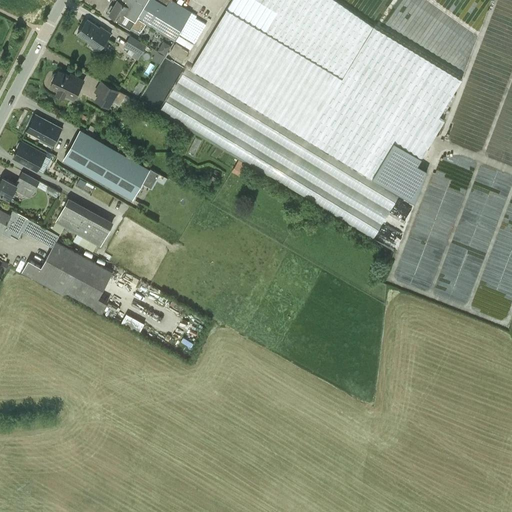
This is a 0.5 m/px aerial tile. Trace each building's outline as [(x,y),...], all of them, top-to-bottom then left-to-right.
[(154,27),(154,28),(174,40),(175,39),(192,12),(187,8),(173,0),(126,0),(124,3),(118,0),(117,0),(114,6),(112,5),(108,11),(111,12),(110,13),(121,20),(119,23),(131,30),(132,27),(141,32),(146,22),(154,27)] [(233,0),(192,68),(373,178),(395,141),(422,158),(445,120),(440,117),(463,79),(374,26),(373,27),(335,0),(233,0)] [(99,50),(111,33),(100,26),(99,27),(88,19),(77,34),(89,42),(89,43),(99,50)] [(147,44),(138,39),(130,34),(124,46),(140,55),(147,44)] [(179,35),(176,40),(191,48),(194,42),(179,35)] [(174,43),(169,52),(184,60),(189,50),(174,43)] [(164,56),(157,52),(155,55),(152,59),(160,64),(164,56)] [(64,96),(66,94),(74,98),(84,80),(70,73),(69,75),(59,70),(57,73),(56,73),(54,73),(51,79),(51,81),(53,82),(51,85),(58,89),(57,92),(64,96)] [(127,94),(110,85),(101,80),(95,92),(99,94),(95,101),(110,109),(119,93),(121,94),(120,96),(124,99),(127,94)] [(28,129),(42,136),(41,138),(54,144),(62,128),(42,118),(41,120),(35,116),(28,129)] [(152,169),(81,128),(64,159),(134,199),(152,169)] [(46,154),(22,141),(22,142),(20,142),(19,142),(17,146),(17,148),(19,148),(14,157),(37,170),(46,154)] [(418,165),(422,158),(395,141),(373,178),(415,203),(427,170),(418,165)] [(232,171),(243,178),(248,169),(248,168),(249,165),(240,160),(238,163),(237,163),(232,171)] [(3,177),(0,183),(0,193),(10,198),(15,189),(25,194),(29,186),(34,189),(35,189),(36,186),(39,180),(23,172),(16,184),(3,177)] [(60,192),(39,180),(36,186),(57,197),(60,192)] [(86,183),(81,180),(78,186),(84,189),(86,183)] [(56,221),(101,246),(115,222),(70,197),(56,221)] [(0,231),(12,238),(13,236),(19,239),(23,230),(52,246),(42,266),(29,259),(22,272),(64,295),(66,292),(94,307),(93,309),(102,314),(110,300),(100,295),(113,271),(103,266),(106,261),(97,256),(94,261),(57,241),(60,235),(4,205),(2,209),(0,208),(0,207),(0,231)] [(0,267),(6,270),(9,264),(3,261),(0,267)]
